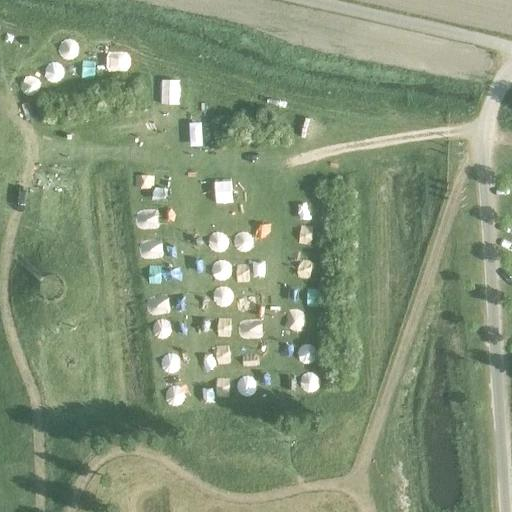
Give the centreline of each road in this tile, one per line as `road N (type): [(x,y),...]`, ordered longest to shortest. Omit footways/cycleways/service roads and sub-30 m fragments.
road 1 (unclassified): [(503,511),(481,152),(488,110),(511,72)]
road 2 (unclassified): [(511,50),(298,0)]
